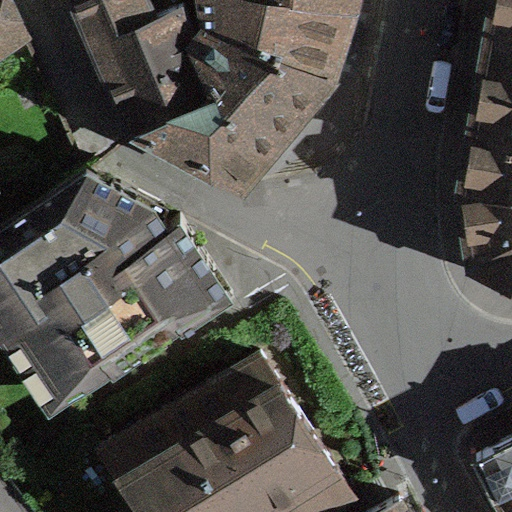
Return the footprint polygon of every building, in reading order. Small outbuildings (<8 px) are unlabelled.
[(10,0),(0,0),(0,48),(26,32),(10,0)] [(78,0),(101,52),(124,104),(133,124),(213,91),(193,39),(180,1),(154,11),(149,0),(78,0)] [(329,0),(200,0),(203,30),(330,73),(333,74),(341,48),(355,3),(352,2),(329,0)] [(511,0),(494,0),(489,35),(511,39),(511,0)] [(213,91),(133,124),(142,129),(240,182),(297,116),(330,73),(203,30),(193,39),(213,91)] [(511,39),(489,35),(477,101),(472,127),(511,135),(511,39)] [(511,135),(472,127),(462,185),(473,258),(473,260),(511,275),(511,135)] [(182,321),(233,288),(180,209),(168,217),(158,202),(154,195),(105,169),(87,159),(0,216),(0,313),(6,322),(15,316),(65,391),(111,360),(114,363),(180,318),(182,321)] [(146,505),(150,511),(312,511),(353,486),(260,346),(99,441),(146,505)] [(511,431),(476,450),(494,481),(511,511),(511,431)] [(409,511),(399,490),(361,511),(409,511)]
